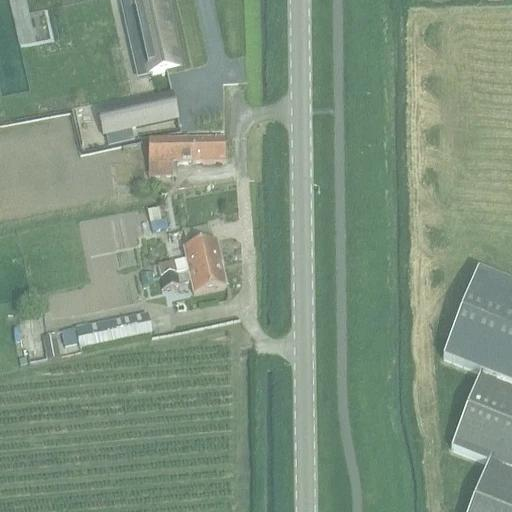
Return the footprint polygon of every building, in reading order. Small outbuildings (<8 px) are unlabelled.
[(132,42),(141,78),(150,76),(150,78),(152,77),(152,76),(180,70),(164,0),(137,0),(133,1),(142,40),(132,42)] [(131,130),(177,119),(171,95),(111,108),(117,133),(105,136),(108,148),(134,142),(131,130)] [(189,138),(184,138),(184,141),(148,142),(148,179),(176,179),(176,165),(224,165),(224,141),(192,142),(192,141),(189,141),(189,138)] [(176,191),(165,193),(168,214),(179,212),(176,191)] [(164,221),(151,224),(153,233),(166,229),(164,221)] [(161,279),(220,266),(215,243),(213,244),(209,228),(184,233),(187,249),(183,250),(185,261),(158,268),(161,279)] [(220,266),(161,279),(163,291),(191,285),(193,296),(226,289),(220,266)] [(511,511),(511,288),(477,275),(443,362),(480,376),(451,451),(488,466),(469,511),(511,511)] [(153,277),(142,279),(143,290),(154,288),(153,277)] [(80,351),(116,343),(151,335),(147,317),(76,332),(80,351)] [(60,359),(56,338),(43,340),(46,356),(39,357),(40,363),(60,359)]
